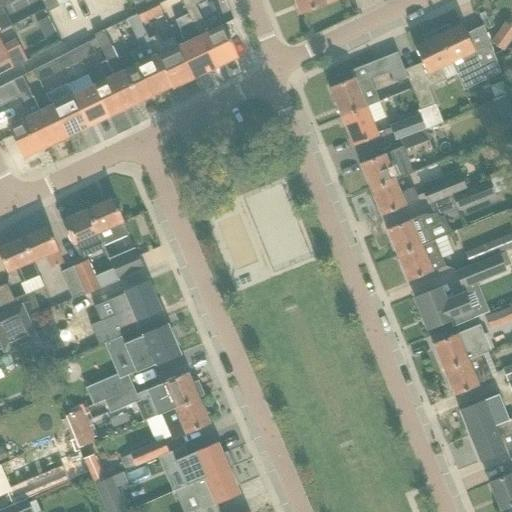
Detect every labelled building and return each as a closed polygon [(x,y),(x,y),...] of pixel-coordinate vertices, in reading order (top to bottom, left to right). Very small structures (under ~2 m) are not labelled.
[(59,6),(56,0),(39,0),(46,13),(59,6)] [(136,14),(140,24),(141,23),(162,13),(154,0),(152,0),(133,8),(136,14)] [(227,39),(215,15),(201,21),(198,13),(190,17),(188,11),(195,8),(193,4),(201,0),(180,0),(188,14),(193,25),(198,36),(213,66),(235,56),(228,43),(230,42),(228,38),(227,39)] [(335,0),(293,0),(300,15),(335,0)] [(0,31),(10,26),(1,8),(0,9),(0,31)] [(140,48),(129,54),(149,95),(170,85),(148,39),(145,32),(141,23),(140,24),(136,14),(126,19),(140,48)] [(193,25),(188,14),(175,20),(180,31),(193,25)] [(47,17),(36,23),(41,34),(53,28),(47,17)] [(511,27),(500,20),(487,41),(501,49),(511,31),(511,27)] [(435,32),(450,63),(458,79),(481,68),(473,52),(460,24),(448,30),(447,26),(435,32)] [(106,60),(128,105),(149,95),(129,54),(118,59),(103,30),(95,35),(107,59),(106,60)] [(414,47),(421,63),(432,85),(444,80),(439,68),(450,63),(435,32),(423,37),(425,41),(414,47)] [(192,77),(177,46),(173,37),(161,43),(157,34),(148,39),(170,85),(170,87),(192,77)] [(177,46),(192,77),(213,66),(198,36),(177,46)] [(0,43),(0,62),(2,61),(20,51),(14,40),(2,47),(0,43)] [(95,53),(89,42),(75,49),(81,61),(95,53)] [(498,66),(489,43),(477,48),(488,71),(498,66)] [(81,61),(75,49),(54,59),(60,71),(81,61)] [(329,88),(340,117),(378,102),(366,73),(370,71),(372,77),(389,71),(393,82),(392,79),(405,74),(406,77),(397,52),(349,71),(352,78),(329,88)] [(60,71),(54,59),(32,71),(39,82),(60,71)] [(128,105),(106,60),(97,64),(105,80),(92,86),(107,115),(128,105)] [(420,71),(406,76),(406,77),(414,94),(420,110),(434,105),(428,88),(420,71)] [(65,136),(50,106),(40,111),(21,76),(12,81),(20,97),(21,96),(30,116),(29,116),(44,146),(65,136)] [(0,106),(20,97),(12,81),(0,86),(0,106)] [(86,126),(71,96),(66,84),(45,95),(50,106),(65,136),(86,126)] [(92,86),(71,96),(86,126),(107,115),(92,86)] [(511,130),(511,108),(507,94),(492,100),(504,133),(511,130)] [(378,102),(340,117),(352,146),(377,136),(371,122),(383,117),(378,102)] [(394,141),(400,139),(424,129),(418,115),(388,126),(394,141)] [(44,146),(29,116),(8,126),(22,156),(44,146)] [(400,139),(403,148),(427,139),(424,129),(400,139)] [(359,164),(370,190),(394,180),(408,175),(397,148),(359,164)] [(427,205),(451,196),(451,195),(466,189),(465,187),(460,175),(421,189),(427,205)] [(394,180),(370,190),(380,216),(399,208),(417,200),(412,188),(399,194),(394,180)] [(451,196),(457,212),(495,197),(487,180),(465,187),(466,189),(451,195),(451,196)] [(112,198),(86,209),(102,246),(128,235),(112,198)] [(102,246),(86,209),(61,221),(77,257),(102,246)] [(386,230),(396,256),(433,241),(423,215),(405,222),(386,230)] [(47,227),(21,238),(32,261),(46,255),(51,269),(63,263),(47,227)] [(469,266),(511,248),(511,233),(463,252),(469,266)] [(32,261),(21,238),(0,247),(0,258),(6,273),(17,268),(23,282),(38,276),(32,261)] [(433,241),(396,256),(407,282),(425,274),(444,266),(433,241)] [(118,281),(143,270),(138,259),(124,265),(119,254),(108,260),(118,281)] [(505,271),(498,254),(454,272),(461,289),(505,271)] [(82,287),(85,293),(85,295),(96,290),(99,289),(86,261),(73,267),(82,287)] [(82,287),(73,267),(60,272),(71,299),(81,295),(85,293),(82,287)] [(114,314),(89,325),(98,345),(140,327),(137,320),(142,318),(160,310),(148,281),(129,289),(123,291),(124,293),(107,300),(114,314)] [(0,313),(0,314),(4,312),(18,306),(14,299),(13,300),(5,285),(0,286),(0,313)] [(471,311),(464,294),(445,301),(439,287),(413,298),(426,329),(449,320),(452,327),(473,319),(470,311),(471,311)] [(21,304),(28,319),(39,314),(30,293),(14,299),(18,306),(21,304)] [(36,337),(28,319),(21,304),(18,306),(4,312),(0,314),(0,313),(0,347),(3,353),(36,337)] [(511,319),(511,307),(511,305),(484,315),(489,328),(511,319)] [(39,329),(44,339),(53,334),(55,330),(50,320),(38,326),(39,329)] [(148,333),(123,344),(135,373),(155,365),(161,362),(179,354),(166,325),(148,333)] [(432,344),(443,370),(467,360),(461,346),(474,341),(470,329),(451,336),(432,344)] [(0,369),(0,368),(13,363),(9,353),(0,357),(0,378),(4,377),(0,369)] [(467,360),(443,370),(453,396),(472,388),(490,380),(492,379),(482,354),(467,360)] [(511,364),(501,369),(506,381),(511,379),(511,364)] [(92,405),(103,401),(103,400),(132,387),(127,376),(125,371),(85,388),(92,405)] [(187,373),(145,390),(156,416),(160,415),(198,399),(197,397),(201,395),(196,382),(192,384),(187,373)] [(103,400),(103,401),(109,414),(138,401),(132,387),(103,400)] [(496,395),(459,410),(469,436),(507,421),(496,395)] [(198,399),(160,415),(171,440),(209,424),(198,399)] [(69,427),(84,421),(80,410),(65,416),(69,427)] [(507,421),(469,436),(480,462),(498,454),(511,448),(511,418),(507,421)] [(129,453),(135,467),(167,453),(163,439),(129,453)] [(185,487),(190,484),(210,476),(227,468),(233,466),(227,451),(221,454),(216,442),(174,460),(185,487)] [(210,476),(190,484),(201,510),(238,494),(227,468),(210,476)] [(511,510),(511,476),(511,473),(488,483),(500,510),(508,506),(510,511),(511,510)] [(99,481),(110,511),(119,511),(129,509),(116,475),(99,481)] [(30,511),(26,502),(17,505),(0,511),(30,511)]
